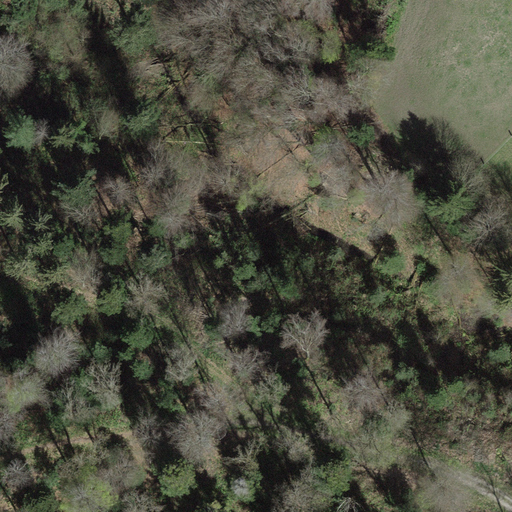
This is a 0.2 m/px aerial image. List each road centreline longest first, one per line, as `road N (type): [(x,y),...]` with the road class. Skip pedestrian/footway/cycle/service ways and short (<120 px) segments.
road 1 (track): [(511,507),(451,465),(265,417),(104,290),(0,97)]
road 2 (track): [(265,417),(73,437),(0,464)]
